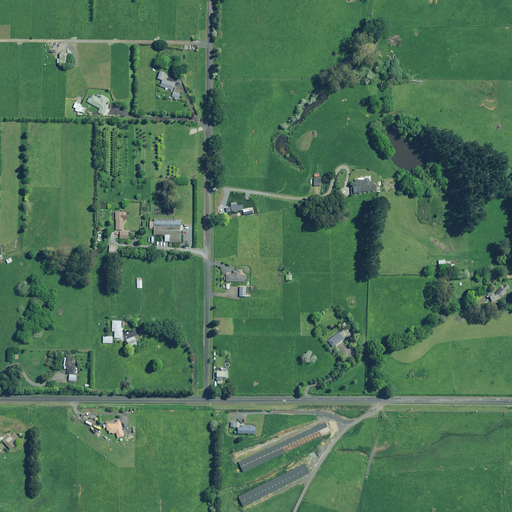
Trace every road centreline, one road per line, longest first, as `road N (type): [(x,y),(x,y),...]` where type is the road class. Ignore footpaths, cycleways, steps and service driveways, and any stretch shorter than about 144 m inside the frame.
road 1 (unclassified): [(207,399),(211,0)]
road 2 (unclassified): [(511,400),(207,399)]
road 3 (unclassified): [(207,399),(0,398)]
